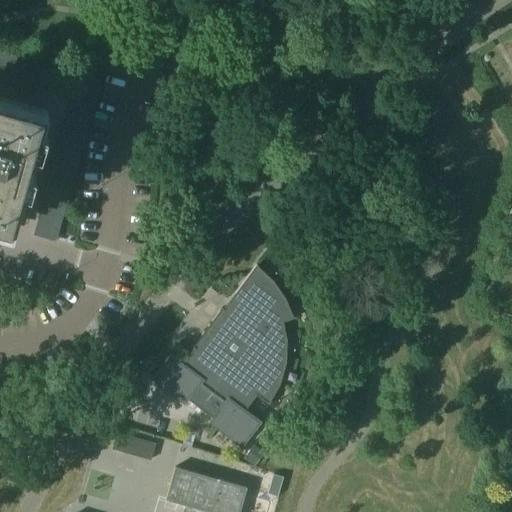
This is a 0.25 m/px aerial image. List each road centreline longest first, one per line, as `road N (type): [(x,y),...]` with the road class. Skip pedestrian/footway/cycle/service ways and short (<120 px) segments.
road 1 (residential): [(108,272),(115,181),(141,74)]
road 2 (residential): [(0,334),(67,317),(93,298),(108,272)]
